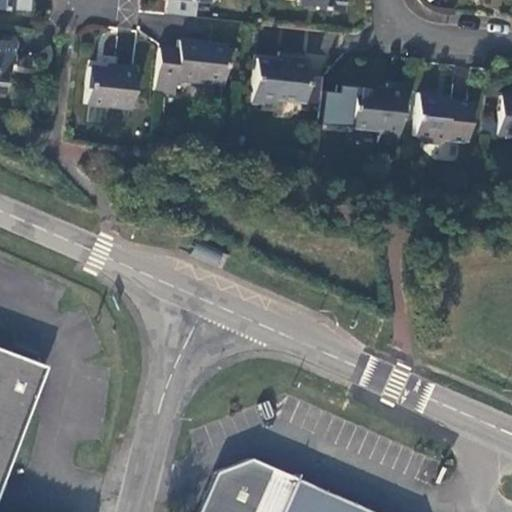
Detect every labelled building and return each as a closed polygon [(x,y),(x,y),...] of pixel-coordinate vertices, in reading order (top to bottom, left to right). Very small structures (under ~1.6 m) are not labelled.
[(0,0),(0,10),(24,13),(25,0),(0,0)] [(299,0),(298,8),(317,9),(317,11),(340,13),(341,0),(299,0)] [(15,45),(0,43),(0,95),(3,96),(6,62),(13,63),(15,45)] [(158,51),(153,94),(174,95),(175,81),(221,85),(227,48),(178,43),(177,53),(158,51)] [(319,93),(321,77),(305,77),(307,62),(284,59),(285,63),(255,60),(251,104),(275,107),(276,100),(318,105),(319,93)] [(130,111),(135,70),(115,68),(115,72),(89,70),(85,106),(130,111)] [(396,147),(402,88),(385,86),(385,92),(335,87),(334,94),(319,93),(318,105),(316,125),(379,133),(378,146),(396,147)] [(464,144),(469,105),(438,101),(439,97),(418,95),(412,137),(417,138),(422,145),(437,146),(442,141),(464,144)] [(495,138),(511,139),(511,99),(503,99),(502,114),(497,114),(495,138)] [(221,253),(196,242),(190,255),(215,266),(221,253)] [(0,352),(0,478),(37,383),(28,363),(0,352)] [(279,511),(293,480),(247,459),(211,473),(194,511),(279,511)] [(366,511),(293,480),(279,511),(366,511)]
